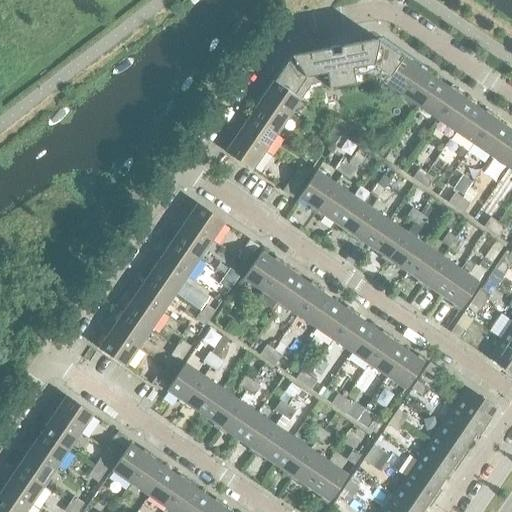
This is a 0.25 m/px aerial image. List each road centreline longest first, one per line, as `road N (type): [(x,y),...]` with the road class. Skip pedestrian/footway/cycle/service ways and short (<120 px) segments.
road 1 (residential): [(178,164),(511,391)]
road 2 (residential): [(270,511),(49,357)]
road 3 (residential): [(178,164),(273,32),(367,10)]
road 4 (residential): [(49,357),(178,164)]
road 5 (residential): [(511,95),(394,15),(367,10)]
